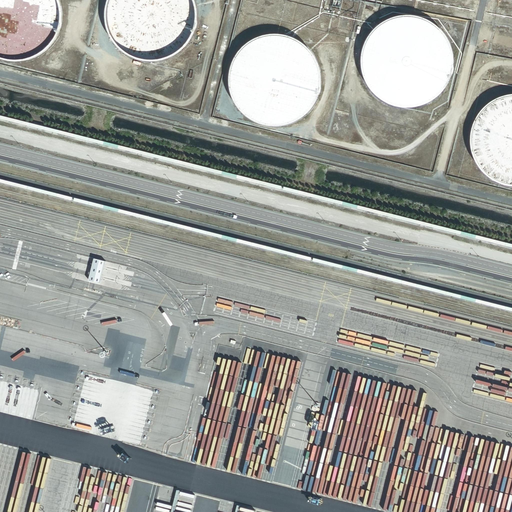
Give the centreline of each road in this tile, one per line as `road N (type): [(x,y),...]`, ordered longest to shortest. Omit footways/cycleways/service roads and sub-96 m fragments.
road 1 (unclassified): [(0,157),(511,280)]
road 2 (unclassified): [(511,271),(0,149)]
